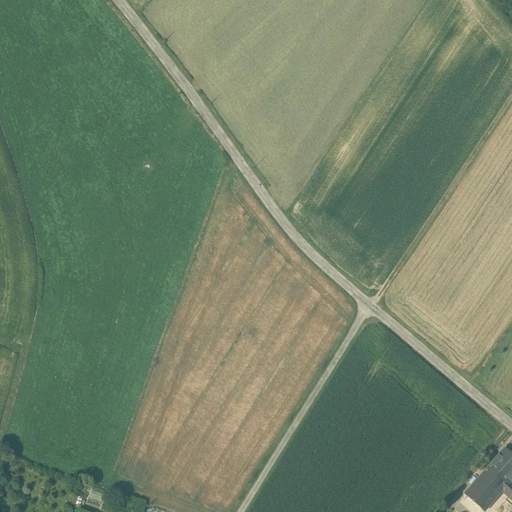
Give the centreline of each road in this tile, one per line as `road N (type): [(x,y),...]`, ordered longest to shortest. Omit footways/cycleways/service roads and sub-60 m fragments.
road 1 (unclassified): [(511,428),(310,251),(118,0)]
road 2 (unknown): [(99,511),(114,483),(216,511)]
